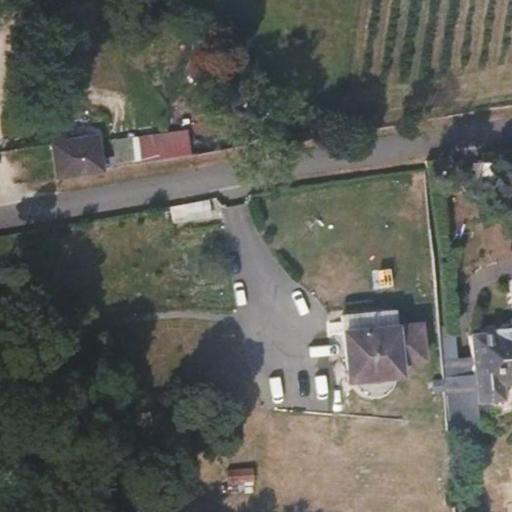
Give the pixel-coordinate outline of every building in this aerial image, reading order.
[(99,143),(95,124),(71,127),(70,119),(48,123),(51,147),(56,178),(103,170),(99,143)] [(99,143),(103,170),(180,157),(176,132),(99,143)] [(391,391),(390,381),(402,379),(400,365),(424,362),(420,325),(397,327),(395,311),(344,316),(351,391),(372,401),(391,391)] [(511,382),(511,325),(493,327),(493,331),(470,331),(475,401),(503,398),(503,383),(511,382)] [(251,476),(250,463),(221,466),(222,478),(251,476)]
